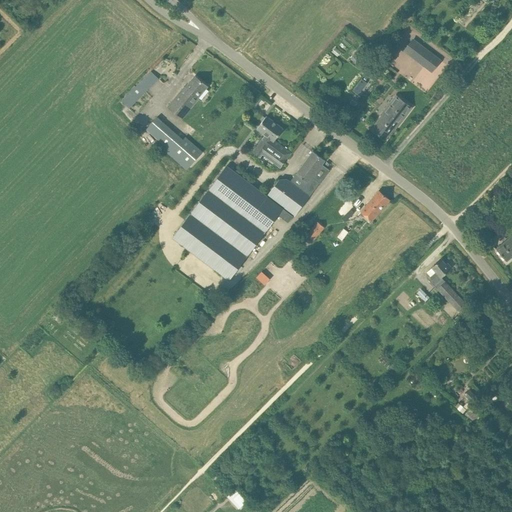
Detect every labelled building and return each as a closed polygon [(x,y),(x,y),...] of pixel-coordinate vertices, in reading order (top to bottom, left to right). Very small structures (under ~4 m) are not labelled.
[(365,42),(350,59),(359,66),(373,48),(365,42)] [(418,63),(432,74),(441,62),(427,51),(418,63)] [(159,78),(151,71),(121,101),(129,108),(159,78)] [(207,87),(195,76),(186,88),(184,87),(168,107),(182,119),(199,99),(198,98),(207,87)] [(357,84),(352,90),(357,94),(361,89),(360,87),(357,84)] [(260,106),(263,95),(257,93),(254,104),(260,106)] [(378,119),(379,119),(371,129),(386,140),(393,130),(395,131),(413,107),(396,94),(380,115),(381,116),(378,119)] [(334,104),(331,108),(340,115),(343,110),(334,104)] [(266,116),(257,129),(266,135),(261,141),(263,143),(264,141),(269,145),(272,141),(273,142),(274,142),(275,141),(284,129),(266,116)] [(187,170),(203,152),(185,136),(183,139),(158,117),(146,129),(163,144),(160,147),(187,170)] [(261,141),(253,152),(260,157),(263,154),(272,162),(280,168),(287,159),(290,154),(291,153),(275,141),(274,142),(273,142),(272,141),(269,145),(264,141),(263,143),(261,141)] [(173,237),(225,277),(227,278),(278,215),(288,223),(293,215),(295,216),(310,196),(329,171),(322,165),(323,164),(326,161),(325,160),(313,151),(290,182),(287,179),(279,180),(267,195),(266,196),(226,166),(173,237)] [(390,200),(379,190),(360,212),(371,221),(390,200)] [(318,221),(307,234),(307,235),(301,241),(308,247),(314,240),(325,228),(318,221)] [(340,243),(348,232),(343,228),(331,245),(336,248),(339,242),(340,243)] [(511,256),(511,236),(496,249),(507,261),(511,256)] [(441,277),(452,268),(448,263),(446,264),(442,259),(432,267),(432,268),(427,272),(430,277),(431,279),(430,280),(437,288),(437,289),(458,312),(467,304),(441,277)] [(421,289),(417,293),(425,301),(429,297),(421,289)] [(389,365),(386,368),(396,378),(400,375),(402,373),(392,362),(389,365)] [(421,386),(416,381),(412,386),(417,390),(421,386)] [(470,389),(465,394),(472,402),(478,397),(470,389)] [(234,488),(228,494),(240,507),(246,501),(234,488)]
